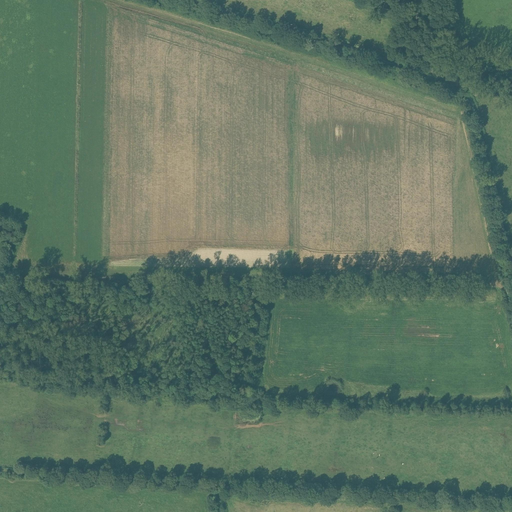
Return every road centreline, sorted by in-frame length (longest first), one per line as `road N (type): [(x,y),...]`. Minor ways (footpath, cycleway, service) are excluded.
road 1 (track): [(0,470),(511,503)]
road 2 (track): [(95,280),(507,284)]
road 3 (track): [(444,76),(464,93),(509,291)]
